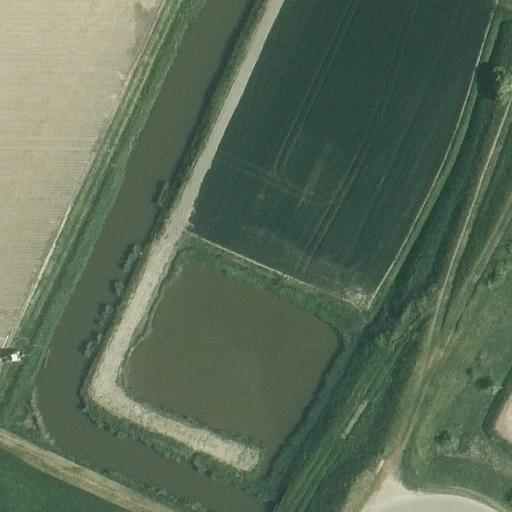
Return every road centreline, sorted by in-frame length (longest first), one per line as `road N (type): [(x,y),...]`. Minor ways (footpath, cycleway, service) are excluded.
road 1 (track): [(511,206),(371,511)]
road 2 (track): [(422,393),(511,98)]
